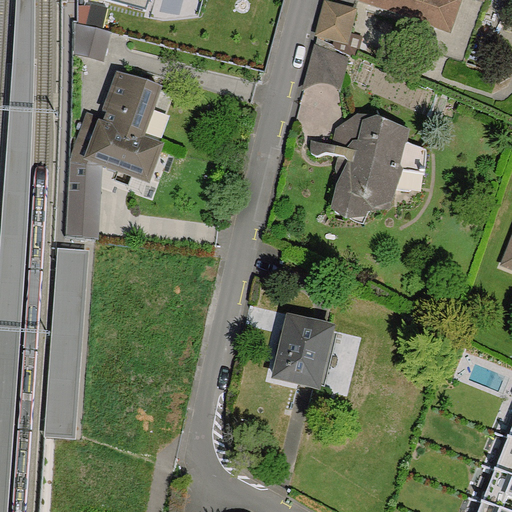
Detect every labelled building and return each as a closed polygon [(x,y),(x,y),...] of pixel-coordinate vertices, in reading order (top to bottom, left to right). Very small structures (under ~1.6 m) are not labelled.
[(34,101),(35,0),(17,0),(13,80),(0,251),(0,511),(8,511),(18,375),(24,285),(30,194),(34,101)] [(106,0),(150,12),(153,0),(106,0)] [(357,0),(358,0),(454,33),(464,3),(457,0),(357,0)] [(360,13),(330,5),(321,38),(352,46),(360,13)] [(73,53),(109,59),(114,28),(79,22),(73,53)] [(352,62),(320,49),(308,90),(314,87),(320,85),(326,84),(335,85),(340,87),(344,93),(352,62)] [(168,94),(123,77),(108,119),(106,126),(150,142),(168,94)] [(170,150),(150,142),(106,126),(108,119),(92,113),(69,176),(72,184),(97,194),(105,172),(156,190),(170,150)] [(361,117),(338,131),(334,148),(325,146),(314,143),(313,153),(316,158),(321,159),(328,156),(336,158),(340,159),(338,171),(339,178),(336,191),(340,194),(336,213),(352,224),(371,221),(372,216),(394,212),(395,207),(399,205),(409,173),(406,170),(411,148),(413,146),(415,134),(393,125),(385,121),(361,117)] [(511,234),(500,264),(511,269),(511,234)] [(339,333),(294,321),(279,383),(324,394),(339,333)] [(511,440),(509,439),(496,471),(511,477),(511,440)] [(511,477),(496,471),(483,504),(503,511),(509,498),(511,499),(511,477)]
